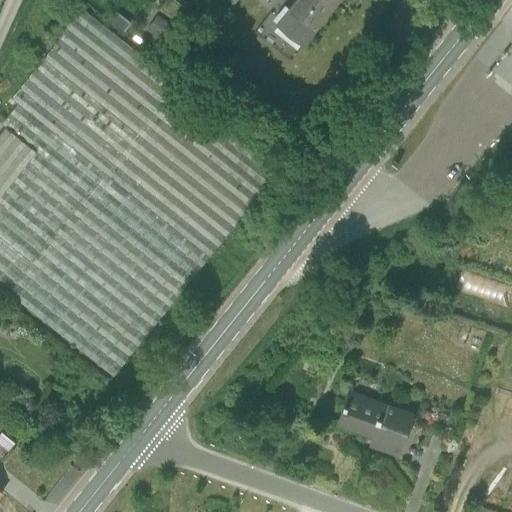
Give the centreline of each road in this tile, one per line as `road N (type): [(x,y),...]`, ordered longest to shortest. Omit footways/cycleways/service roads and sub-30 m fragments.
road 1 (primary): [(146,429),(490,0)]
road 2 (unclassified): [(343,511),(177,452),(146,429)]
